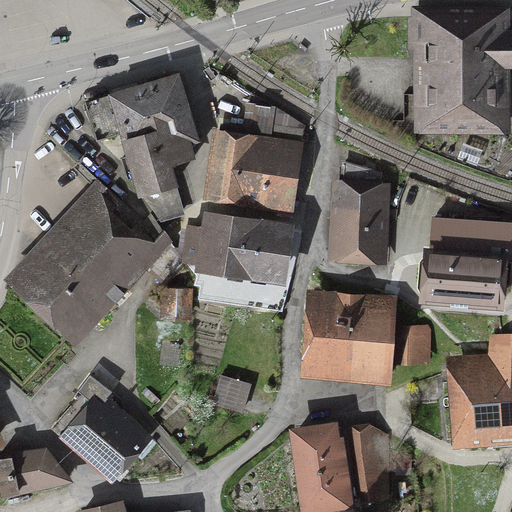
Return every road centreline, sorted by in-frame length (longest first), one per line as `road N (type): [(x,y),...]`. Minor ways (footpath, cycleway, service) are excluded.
road 1 (residential): [(331,1),(325,149),(286,397),(272,426),(203,487)]
road 2 (secondary): [(16,83),(331,1)]
road 3 (residential): [(203,487),(96,487),(0,391)]
road 4 (tertiary): [(16,83),(0,243)]
road 5 (unknown): [(298,298),(458,311)]
